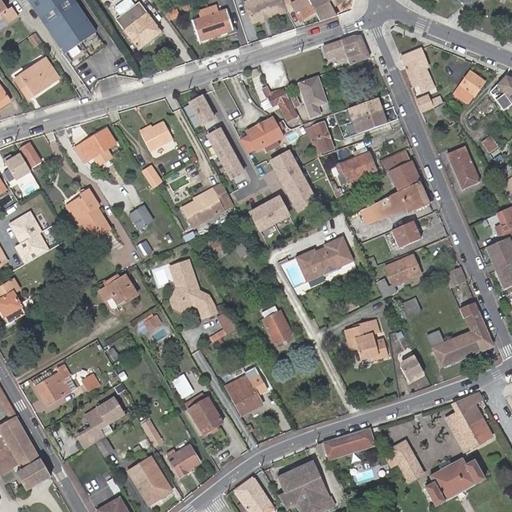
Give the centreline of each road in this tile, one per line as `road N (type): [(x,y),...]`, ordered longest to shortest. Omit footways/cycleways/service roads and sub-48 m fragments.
road 1 (secondary): [(371,18),(0,137)]
road 2 (residential): [(371,18),(511,358)]
road 3 (secondary): [(209,494),(284,446),(485,377)]
road 4 (residential): [(0,370),(81,511)]
road 5 (secondary): [(386,4),(511,59)]
